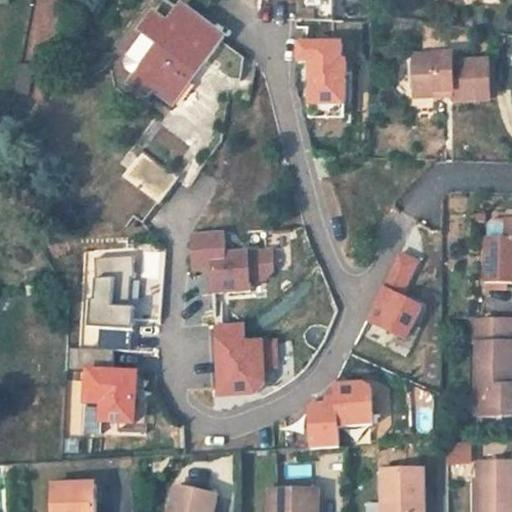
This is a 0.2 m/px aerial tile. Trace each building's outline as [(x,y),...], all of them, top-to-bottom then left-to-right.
[(331,0),(304,0),(304,19),(332,19),(331,0)] [(139,30),(146,35),(158,44),(136,72),(128,83),(148,99),(155,91),(173,105),(191,81),(184,75),(199,56),(208,63),(228,37),(183,3),(169,21),(154,10),(139,30)] [(158,44),(146,35),(125,63),(136,72),(158,44)] [(343,43),(298,42),(297,61),(311,61),(310,105),(347,105),(348,61),(343,61),(343,43)] [(458,91),(458,100),(495,100),(494,61),(458,61),(458,54),(416,55),(417,97),(440,96),(440,92),(458,91)] [(347,105),(310,105),(309,118),(347,119),(347,105)] [(143,150),(124,176),(161,204),(180,179),(143,150)] [(124,176),(108,196),(146,224),(161,204),(124,176)] [(486,283),(511,284),(511,220),(493,219),(488,224),(488,229),(487,246),(486,283)] [(226,233),(193,235),(194,246),(195,272),(214,271),(215,295),(252,293),(252,282),(268,281),(276,272),(275,251),(227,253),(227,246),(226,233)] [(417,265),(399,256),(366,322),(390,334),(406,342),(413,327),(422,310),(400,299),(417,265)] [(135,257),(96,259),(97,281),(93,326),(100,327),(98,350),(114,351),(130,352),(133,326),(129,325),(129,320),(133,279),(136,279),(136,278),(135,257)] [(164,280),(136,278),(136,279),(133,279),(129,320),(160,322),(164,280)] [(477,345),(478,397),(475,397),(475,417),(511,416),(511,319),(470,319),(470,345),(477,345)] [(212,324),(216,400),(270,397),(267,339),(247,340),(246,323),(212,324)] [(420,331),(413,327),(406,342),(390,334),(383,347),(406,359),(420,331)] [(98,350),(70,348),(69,370),(89,371),(87,402),(103,403),(102,422),(120,423),(135,424),(136,406),(138,374),(113,373),(114,351),(98,350)] [(313,405),(309,408),(312,450),(340,449),(339,429),(374,427),(372,390),(363,385),(335,386),(336,402),(327,403),(327,405),(313,405)] [(149,406),(136,406),(135,424),(120,423),(119,433),(147,435),(149,406)] [(447,443),(447,462),(470,462),(470,443),(447,443)] [(511,511),(511,462),(478,462),(478,480),(476,480),(475,511),(511,511)] [(424,471),(382,471),(382,505),(382,511),(419,511),(420,493),(424,493),(424,471)] [(52,486),(52,511),(95,511),(95,485),(52,486)] [(177,487),(169,511),(214,511),(218,499),(177,487)] [(318,511),(318,492),(270,492),(269,511),(318,511)]
